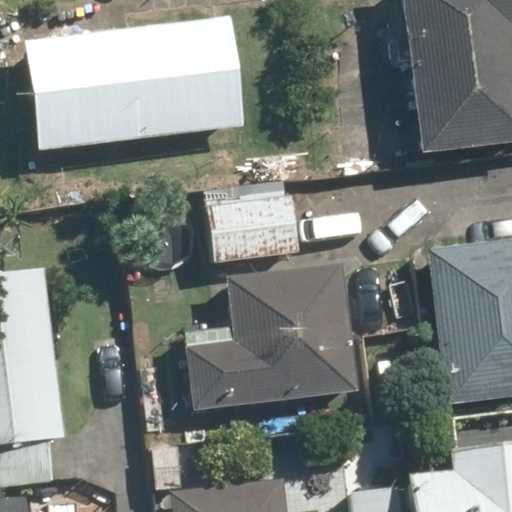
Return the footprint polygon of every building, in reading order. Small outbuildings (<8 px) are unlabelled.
[(511,150),(511,63),(509,37),(511,36),(511,0),(387,0),(407,162),(511,150)] [(233,132),(220,22),(15,46),(29,156),(233,132)] [(289,258),(281,193),(195,204),(203,269),(289,258)] [(511,245),(417,257),(435,411),(511,401),(511,245)] [(348,398),(331,267),(215,282),(223,345),(173,351),(182,419),(348,398)] [(54,444),(35,273),(0,276),(0,489),(47,484),(42,445),(54,444)] [(511,511),(511,450),(438,458),(440,478),(399,482),(400,491),(341,496),(342,511),(511,511)] [(276,511),(274,484),(161,498),(162,511),(276,511)]
